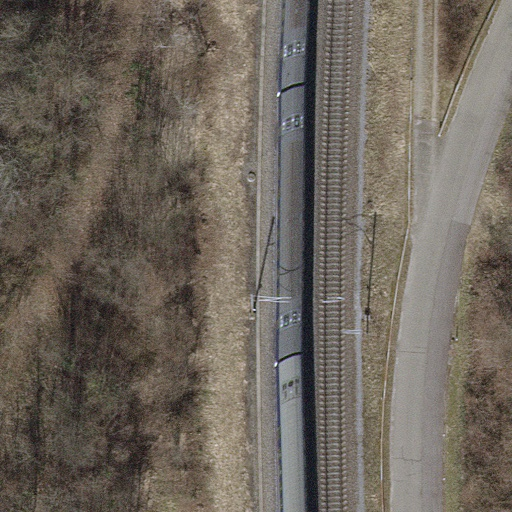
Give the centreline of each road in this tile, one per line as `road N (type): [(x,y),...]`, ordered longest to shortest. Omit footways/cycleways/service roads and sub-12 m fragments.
road 1 (unclassified): [(511,42),(458,161),(431,257),(416,386),(418,511)]
road 2 (track): [(431,257),(434,0)]
